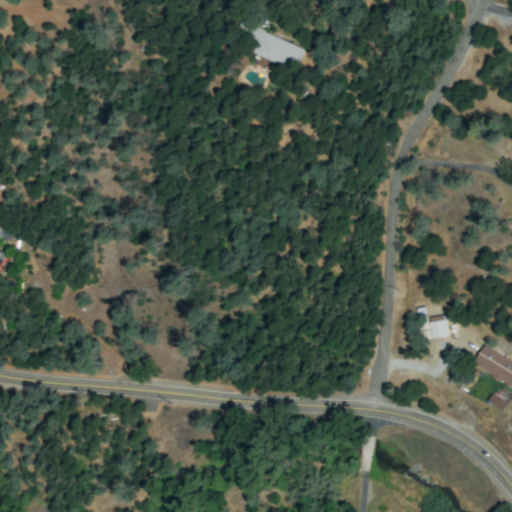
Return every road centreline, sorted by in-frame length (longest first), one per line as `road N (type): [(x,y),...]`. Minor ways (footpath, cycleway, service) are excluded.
road 1 (secondary): [(0,376),(370,409),(459,440),(511,489)]
road 2 (residential): [(370,409),(392,161),(492,0)]
